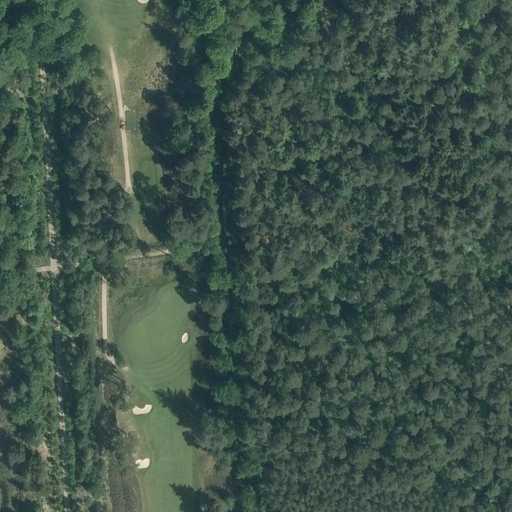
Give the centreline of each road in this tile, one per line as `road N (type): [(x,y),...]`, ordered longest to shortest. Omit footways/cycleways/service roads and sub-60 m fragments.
road 1 (track): [(227,249),(240,511)]
road 2 (track): [(214,0),(227,249)]
